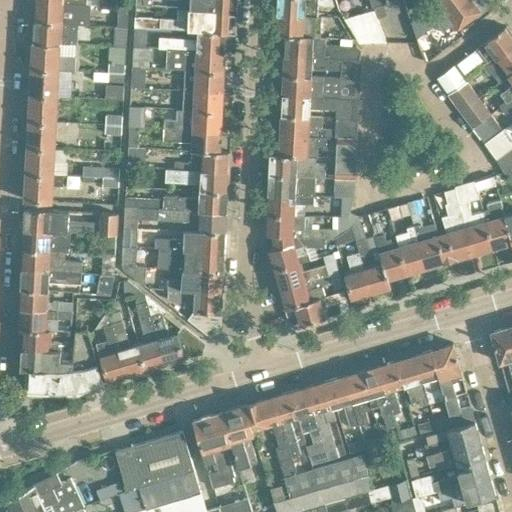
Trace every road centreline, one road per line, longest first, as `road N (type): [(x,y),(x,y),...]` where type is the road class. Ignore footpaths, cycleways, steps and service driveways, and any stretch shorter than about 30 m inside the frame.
road 1 (residential): [(258,0),(245,271),(268,371)]
road 2 (unclassified): [(2,448),(268,371)]
road 3 (unclassified): [(268,371),(466,310)]
road 4 (residential): [(466,310),(511,481)]
road 5 (residential): [(0,171),(9,0)]
